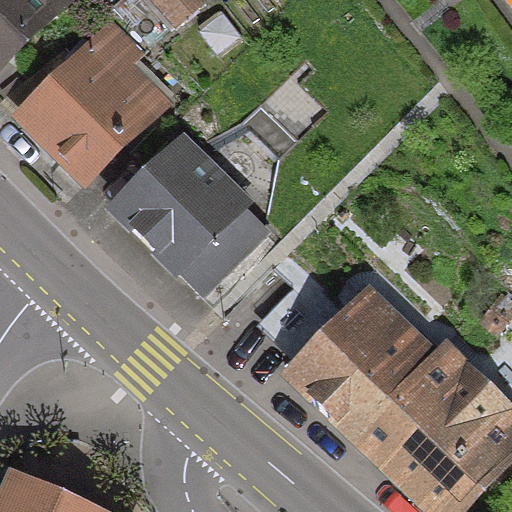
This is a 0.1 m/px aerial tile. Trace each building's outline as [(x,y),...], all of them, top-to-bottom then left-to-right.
[(0,0),(0,71),(72,0),(0,0)] [(201,0),(152,0),(175,26),(203,3),(201,0)] [(145,53),(111,18),(12,113),(85,188),(174,103),(170,98),(135,62),(139,58),(145,53)] [(174,94),(139,58),(135,62),(170,98),(174,94)] [(185,130),(106,207),(130,233),(136,227),(156,248),(152,253),(176,277),(179,274),(203,297),(271,232),(248,209),(255,202),(185,130)] [(293,361),(343,309),(289,255),(274,269),(296,288),(257,325),(293,361)] [(293,361),(281,374),(425,511),(466,511),(511,465),(511,400),(447,338),(438,347),(369,282),(343,309),(293,361)] [(0,489),(0,511),(110,511),(10,467),(0,489)]
